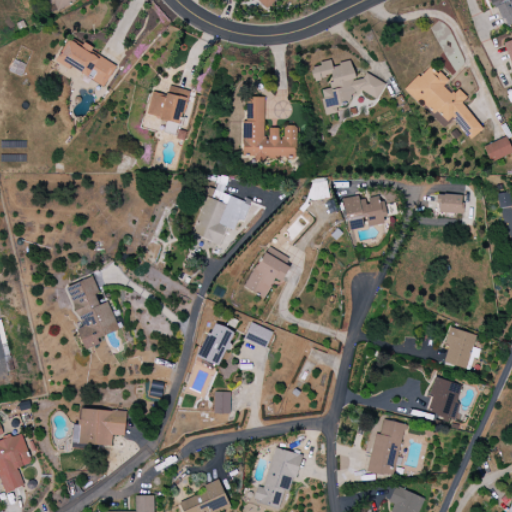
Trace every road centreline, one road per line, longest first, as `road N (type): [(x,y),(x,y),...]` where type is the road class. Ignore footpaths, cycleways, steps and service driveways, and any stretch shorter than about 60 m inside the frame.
road 1 (residential): [(365,289),(330,423),(338,511)]
road 2 (residential): [(176,0),(213,28),(255,39),(297,34),(368,0)]
road 3 (residential): [(330,423),(185,449)]
